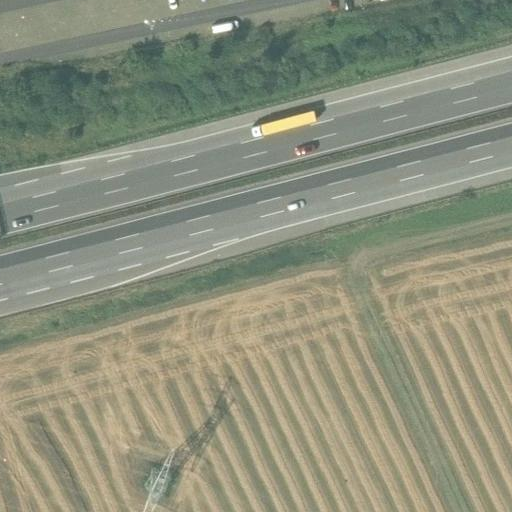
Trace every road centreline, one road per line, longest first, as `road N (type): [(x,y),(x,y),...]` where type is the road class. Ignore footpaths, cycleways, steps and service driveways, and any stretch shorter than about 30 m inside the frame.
road 1 (motorway): [(511,82),(0,213)]
road 2 (motorway): [(0,278),(511,152)]
road 3 (track): [(460,511),(344,253)]
road 4 (track): [(511,214),(344,253)]
